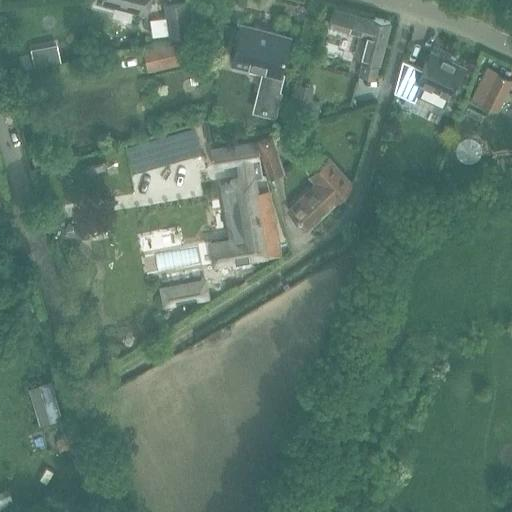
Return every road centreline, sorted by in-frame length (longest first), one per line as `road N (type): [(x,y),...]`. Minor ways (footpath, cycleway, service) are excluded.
road 1 (residential): [(82,397),(347,217),(409,5)]
road 2 (unclassified): [(82,397),(0,99)]
